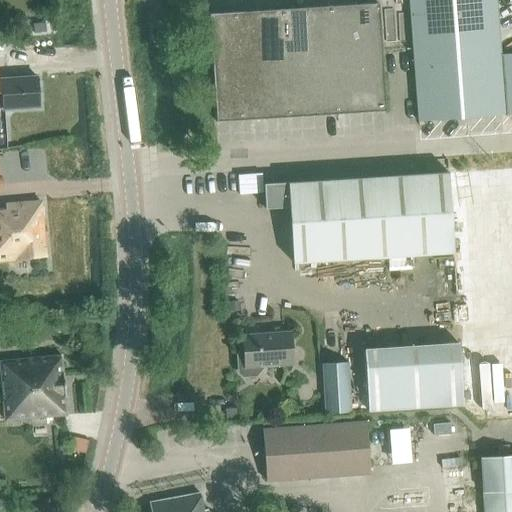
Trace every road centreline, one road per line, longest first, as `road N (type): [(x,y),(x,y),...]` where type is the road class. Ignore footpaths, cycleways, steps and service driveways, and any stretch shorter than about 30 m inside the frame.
road 1 (unclassified): [(129,167),(511,143)]
road 2 (tertiary): [(98,511),(136,304),(129,167)]
road 3 (tertiary): [(129,167),(110,0)]
